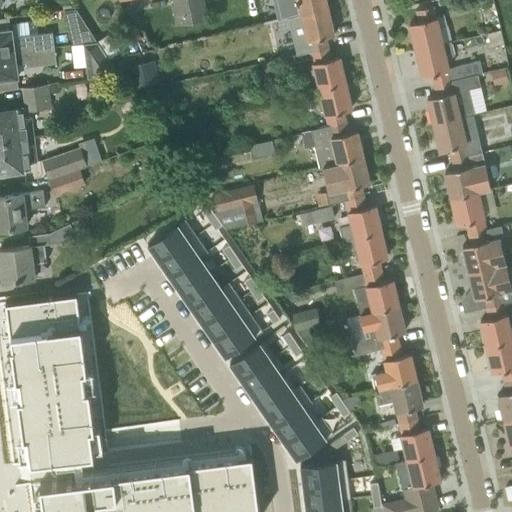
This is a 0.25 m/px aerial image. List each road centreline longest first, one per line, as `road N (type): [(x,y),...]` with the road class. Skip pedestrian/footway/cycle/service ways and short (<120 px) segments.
road 1 (residential): [(485,511),(359,0)]
road 2 (residential): [(120,287),(146,273),(278,468),(283,511)]
